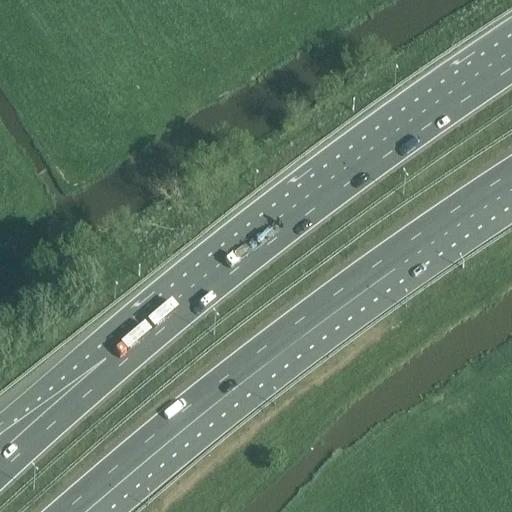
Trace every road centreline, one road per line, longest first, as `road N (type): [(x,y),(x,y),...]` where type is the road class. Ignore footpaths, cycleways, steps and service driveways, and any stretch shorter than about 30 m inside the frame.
road 1 (motorway): [(511,69),(162,320),(21,443)]
road 2 (motorway): [(72,511),(334,300),(511,182)]
